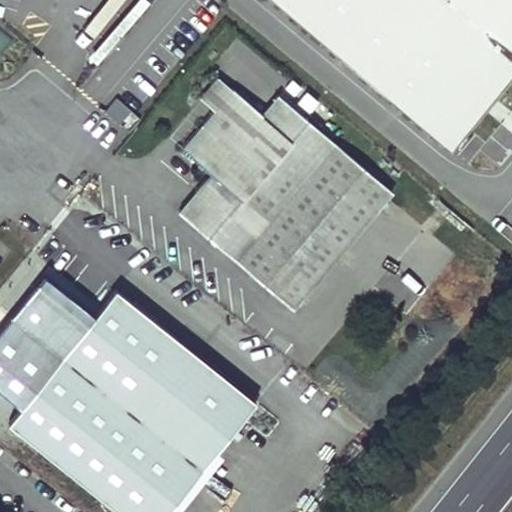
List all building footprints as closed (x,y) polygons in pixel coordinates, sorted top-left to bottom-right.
[(511,0),(274,0),(446,145),(511,66),(511,0)] [(0,49),(9,34),(0,28),(0,49)] [(198,97),(212,109),(230,88),(216,76),(198,97)] [(176,211),(291,308),(390,191),(275,94),(260,113),(230,88),(212,109),(179,147),(208,173),(176,211)] [(7,422),(118,511),(161,511),(251,400),(114,289),(7,422)] [(161,511),(175,511),(259,406),(251,400),(161,511)]
